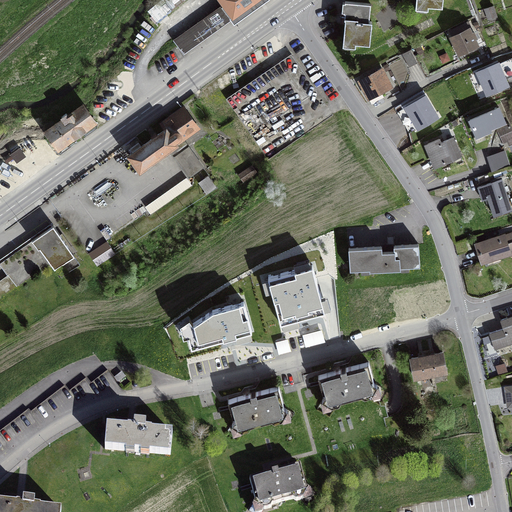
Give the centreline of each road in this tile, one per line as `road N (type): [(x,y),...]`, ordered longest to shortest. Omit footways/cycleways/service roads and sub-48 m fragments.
road 1 (unclassified): [(462,318),(448,246),(426,205),(290,4)]
road 2 (primary): [(0,215),(290,4)]
road 3 (residential): [(183,392),(462,318)]
road 4 (residential): [(183,392),(127,401),(46,434),(0,475)]
road 5 (residential): [(0,422),(32,394),(98,366),(143,371),(183,392)]
road 6 (unclassified): [(498,466),(462,318)]
